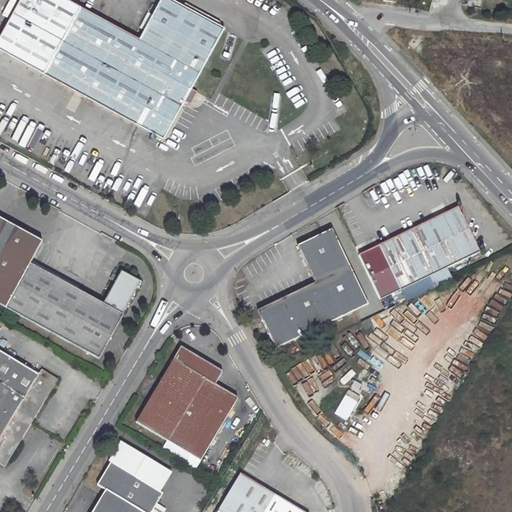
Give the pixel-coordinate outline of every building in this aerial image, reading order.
[(19,0),(0,35),(0,47),(163,138),(188,95),(225,29),(172,0),(163,0),(142,38),(72,0),(19,0)] [(427,0),(417,0),(416,7),(425,9),(427,0)] [(459,211),(437,222),(458,267),(480,256),(459,211)] [(29,265),(26,263),(37,240),(0,219),(0,307),(4,309),(29,265)] [(458,267),(437,222),(410,234),(381,249),(402,294),(458,267)] [(261,319),(276,350),(368,307),(332,231),(297,248),(314,284),(290,296),(265,309),(268,315),(261,319)] [(119,271),(100,304),(29,265),(4,309),(96,359),(139,283),(119,271)] [(265,309),(258,312),(261,319),(268,315),(265,309)] [(369,321),(362,325),(365,332),(373,329),(369,321)] [(38,374),(0,351),(0,463),(5,466),(58,379),(41,368),(38,374)] [(211,390),(220,375),(178,351),(135,424),(201,462),(235,403),(211,390)] [(309,372),(316,368),(310,359),(304,363),(309,372)] [(357,385),(354,390),(361,394),(364,389),(357,385)] [(350,399),(339,417),(343,419),(345,421),(356,403),(350,399)] [(113,462),(99,485),(107,490),(94,511),(156,511),(154,511),(158,504),(165,493),(162,491),(144,481),(155,461),(122,442),(110,461),(113,462)] [(289,451),(284,462),(299,470),(304,459),(289,451)] [(155,461),(144,481),(162,491),(173,472),(155,461)] [(214,511),(305,511),(239,472),(214,511)]
